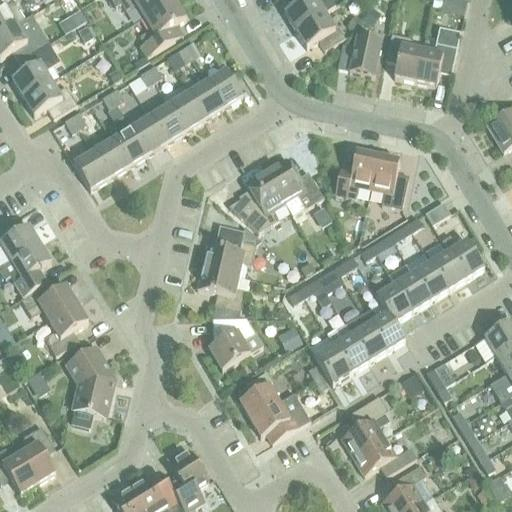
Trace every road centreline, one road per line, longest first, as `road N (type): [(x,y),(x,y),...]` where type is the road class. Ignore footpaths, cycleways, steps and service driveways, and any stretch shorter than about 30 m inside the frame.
road 1 (residential): [(287,106),(174,175),(154,255)]
road 2 (residential): [(154,255),(137,329),(156,359),(142,414)]
road 3 (residential): [(450,141),(287,106)]
road 4 (residential): [(154,255),(106,246),(62,178),(31,165)]
road 5 (residential): [(253,507),(197,427),(142,414)]
road 6 (residential): [(450,141),(480,0)]
road 7 (residential): [(142,414),(130,462),(52,511)]
road 8 (residential): [(253,507),(321,466),(347,511)]
road 9 (residential): [(511,250),(450,141)]
road 10 (residential): [(287,106),(222,0)]
